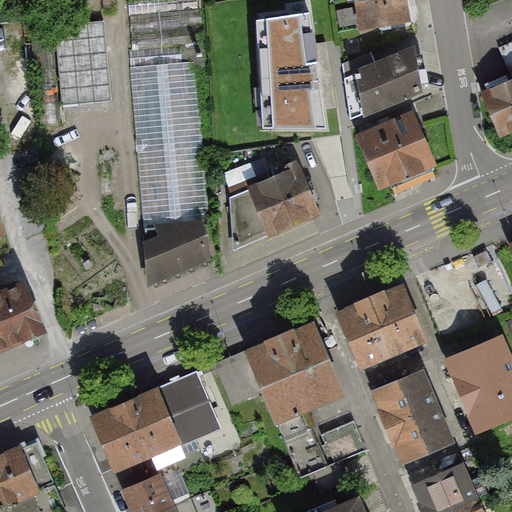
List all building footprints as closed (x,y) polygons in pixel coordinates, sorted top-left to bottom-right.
[(396,0),(344,0),(348,29),(400,23),(396,0)] [(309,16),(256,23),(263,131),(326,132),(309,16)] [(108,20),(61,22),(65,104),(113,101),(108,20)] [(511,71),(474,87),(493,133),(511,125),(511,46),(504,49),(511,67),(511,71)] [(405,53),(347,78),(353,123),(414,100),(405,53)] [(197,72),(139,76),(147,216),(205,213),(197,72)] [(349,143),(369,189),(426,163),(406,118),(349,143)] [(332,187),(355,182),(346,134),(323,139),(332,187)] [(311,214),(294,165),(228,194),(231,246),(311,214)] [(199,218),(143,241),(145,285),(201,262),(199,218)] [(15,284),(0,290),(0,344),(36,329),(15,284)] [(392,286),(330,313),(352,362),(414,335),(392,286)] [(327,394),(299,330),(232,360),(261,424),(273,419),(300,479),(315,472),(321,486),(352,472),(347,461),(362,454),(349,424),(315,439),(301,406),(327,394)] [(511,374),(497,337),(444,358),(473,431),(511,415),(511,374)] [(414,373),(365,393),(394,464),(443,444),(414,373)] [(194,375),(84,424),(110,483),(221,433),(194,375)] [(53,511),(26,444),(0,454),(0,511),(53,511)] [(470,511),(452,468),(406,488),(416,511),(470,511)] [(157,479),(120,494),(127,511),(167,511),(172,510),(157,479)] [(356,511),(351,497),(313,511),(356,511)]
